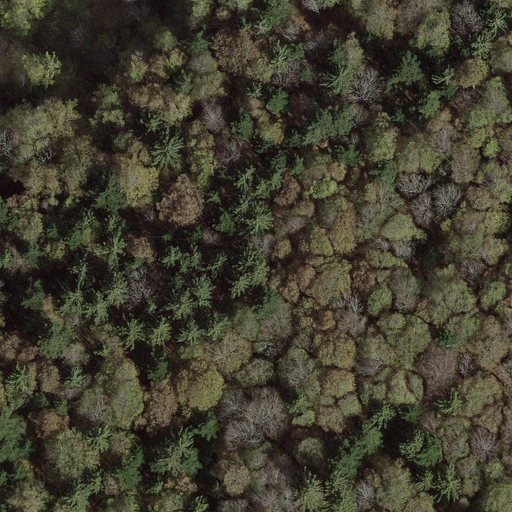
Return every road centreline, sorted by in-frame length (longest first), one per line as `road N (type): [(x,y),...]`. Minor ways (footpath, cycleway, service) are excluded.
road 1 (track): [(511,426),(479,432),(362,511)]
road 2 (track): [(379,0),(443,14),(511,7)]
